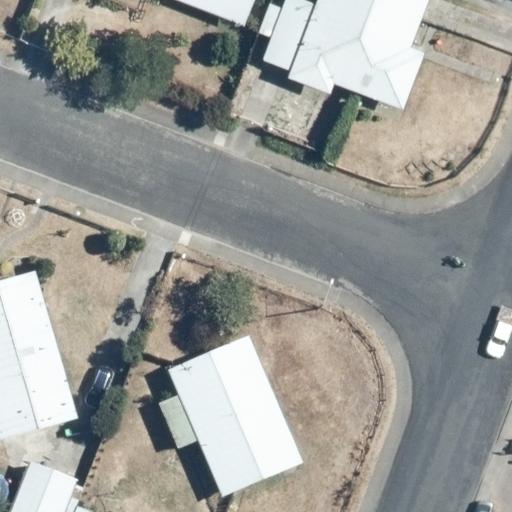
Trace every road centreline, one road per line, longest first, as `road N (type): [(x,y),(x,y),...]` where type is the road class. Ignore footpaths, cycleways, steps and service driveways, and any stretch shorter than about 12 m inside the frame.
road 1 (residential): [(491,296),(0,108)]
road 2 (residential): [(491,296),(415,511)]
